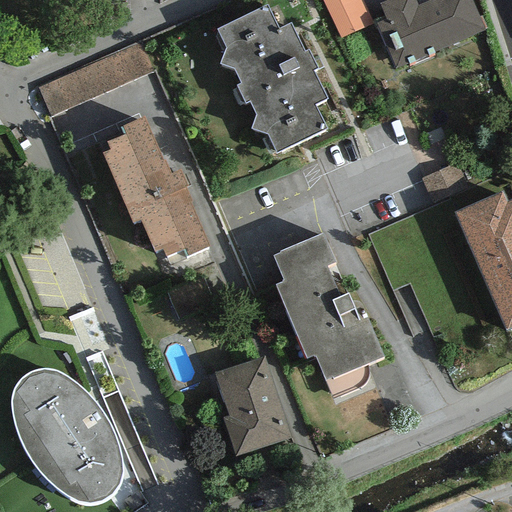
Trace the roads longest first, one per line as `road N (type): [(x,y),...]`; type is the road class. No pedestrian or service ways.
road 1 (residential): [(190,511),(12,86),(222,0)]
road 2 (residential): [(511,395),(444,436),(245,511)]
